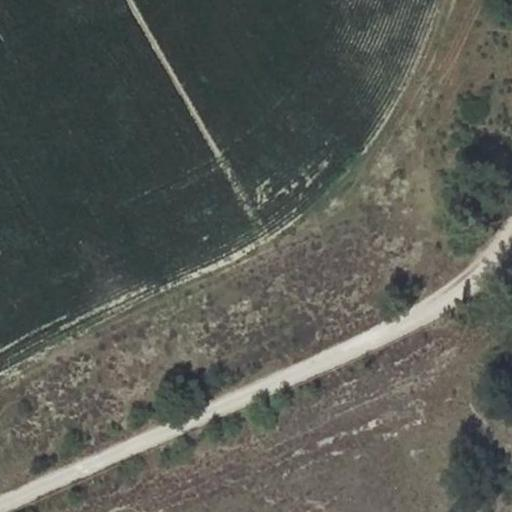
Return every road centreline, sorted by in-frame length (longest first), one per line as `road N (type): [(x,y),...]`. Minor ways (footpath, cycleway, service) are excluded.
road 1 (track): [(479,0),(438,88),(388,159),(338,208),(0,397)]
road 2 (track): [(511,246),(403,331),(0,506)]
